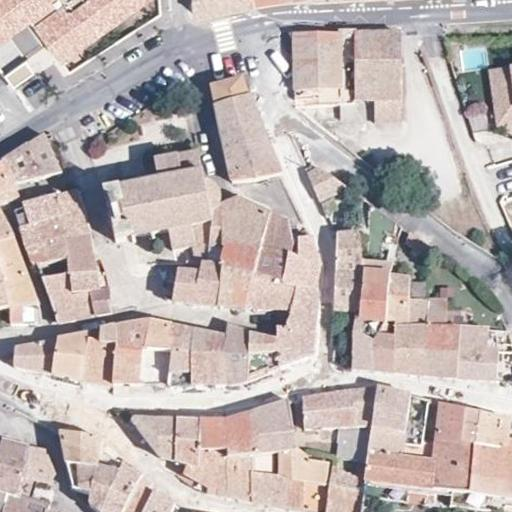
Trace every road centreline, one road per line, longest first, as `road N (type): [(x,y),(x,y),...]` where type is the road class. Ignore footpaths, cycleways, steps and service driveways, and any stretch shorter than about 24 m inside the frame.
road 1 (residential): [(269,97),(353,173),(494,276),(511,323)]
road 2 (residential): [(269,97),(326,245),(322,377)]
road 3 (residential): [(91,413),(132,404),(216,404),(322,377)]
road 4 (residential): [(178,46),(222,188),(297,218)]
road 5 (residential): [(287,19),(511,9)]
road 6 (residential): [(59,114),(92,181),(127,315)]
road 7 (residential): [(322,377),(511,402)]
road 8 (residential): [(235,511),(176,492),(91,413)]
road 9 (unknown): [(445,12),(490,176)]
road 10 (residential): [(127,315),(269,322)]
road 11 (residential): [(59,114),(178,46)]
road 12 (residential): [(77,511),(65,503),(55,448),(0,424)]
road 13 (residential): [(127,315),(0,342)]
